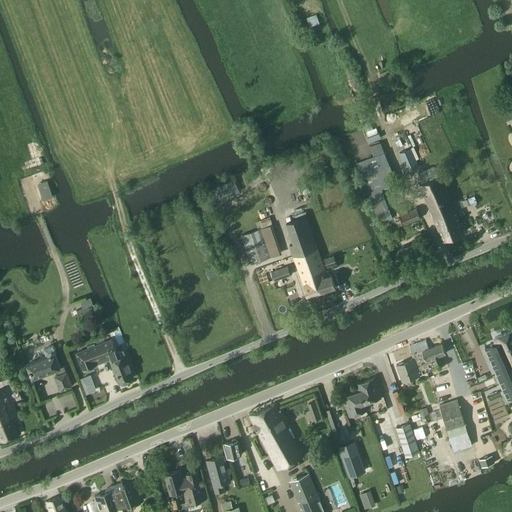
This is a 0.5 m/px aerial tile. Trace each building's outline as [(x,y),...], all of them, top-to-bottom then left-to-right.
[(319,23),(316,14),(307,17),(310,26),(319,23)] [(379,132),(366,137),(368,142),(380,137),(379,132)] [(373,156),(355,163),(379,223),(390,219),(383,201),(385,200),(383,195),(384,194),(382,188),(397,182),(381,142),(369,146),(373,156)] [(411,148),(399,152),(407,172),(419,168),(411,148)] [(438,228),(458,220),(440,175),(437,176),(434,167),(419,173),(423,182),(420,183),(438,228)] [(233,179),(216,187),(221,200),(239,192),(233,179)] [(47,180),(37,183),(42,200),(52,197),(47,180)] [(466,199),(462,201),(464,207),(469,205),(470,204),(470,205),(477,202),(474,196),(466,199)] [(313,272),(325,269),(301,199),(281,206),(286,222),(294,244),(290,245),(307,297),(320,292),(318,287),(316,288),(313,281),(316,280),(313,272)] [(404,203),(396,206),(397,207),(400,217),(401,219),(404,225),(416,220),(420,218),(416,207),(412,209),(407,211),(404,203)] [(458,220),(438,228),(443,240),(463,232),(458,220)] [(242,234),(247,252),(251,263),(271,257),(261,228),(242,234)] [(338,267),(334,255),(324,259),(327,266),(336,263),(338,267)] [(265,270),(276,266),(274,260),(262,264),(265,270)] [(271,271),(274,280),(283,277),(285,282),(293,279),(288,265),(271,271)] [(205,272),(208,280),(220,276),(217,267),(205,272)] [(326,274),(325,269),(313,272),(316,280),(313,281),(316,288),(318,287),(320,292),(336,287),(332,275),(329,275),(329,273),(326,274)] [(76,310),(79,319),(91,315),(88,306),(76,310)] [(511,365),(511,364),(511,328),(492,337),(497,347),(495,348),(499,359),(491,362),(497,376),(511,369),(511,365)] [(111,339),(93,346),(98,359),(110,354),(112,360),(110,361),(119,383),(133,377),(123,350),(116,353),(116,352),(111,339)] [(426,369),(427,372),(430,371),(428,365),(432,363),(434,368),(444,364),(441,355),(445,353),(442,344),(413,354),(414,358),(415,358),(419,370),(421,369),(422,370),(426,369)] [(28,363),(33,377),(55,370),(57,375),(56,375),(61,390),(73,385),(68,371),(67,371),(65,365),(62,366),(57,353),(58,353),(55,345),(45,348),(47,356),(28,363)] [(93,346),(76,353),(83,369),(96,364),(94,361),(98,359),(93,346)] [(415,358),(414,358),(413,358),(397,364),(403,380),(420,375),(420,374),(427,372),(426,369),(422,370),(421,369),(419,370),(415,358)] [(94,387),(89,373),(80,377),(85,391),(94,387)] [(374,377),(358,383),(360,389),(364,402),(371,400),(373,401),(377,400),(378,398),(380,397),(374,377)] [(360,389),(343,395),(350,415),(351,415),(354,416),(357,414),(359,412),(366,409),(364,402),(360,389)] [(0,440),(21,433),(5,390),(0,391),(0,440)] [(454,451),(472,445),(457,399),(439,405),(454,451)] [(316,400),(308,403),(310,409),(318,406),(317,401),(316,400)] [(279,468),(305,453),(277,404),(250,416),(279,468)] [(419,410),(421,417),(429,414),(426,407),(419,410)] [(330,409),(324,411),(334,439),(339,437),(330,409)] [(395,429),(406,457),(421,452),(410,423),(395,429)] [(385,431),(378,433),(380,440),(387,438),(385,431)] [(227,457),(242,454),(238,440),(223,443),(227,457)] [(344,444),(339,446),(350,476),(365,470),(354,441),(344,444)] [(478,451),(482,460),(496,454),(492,445),(478,451)] [(207,461),(213,486),(215,492),(225,490),(223,483),(230,481),(224,456),(207,461)] [(187,503),(206,499),(203,484),(202,485),(198,471),(187,474),(188,478),(183,479),(180,470),(166,474),(171,494),(184,491),(187,503)] [(324,511),(309,474),(291,481),(303,511),(324,511)] [(114,485),(123,511),(126,511),(132,510),(133,509),(135,506),(135,503),(142,500),(135,478),(114,485)] [(248,478),(237,480),(239,487),(249,484),(248,478)] [(123,511),(114,485),(107,487),(108,490),(105,491),(106,492),(101,494),(97,494),(95,495),(100,511),(109,511),(110,511),(123,511)] [(370,490),(359,494),(362,502),(372,498),(370,490)] [(50,511),(67,511),(61,495),(46,501),(50,511)]
